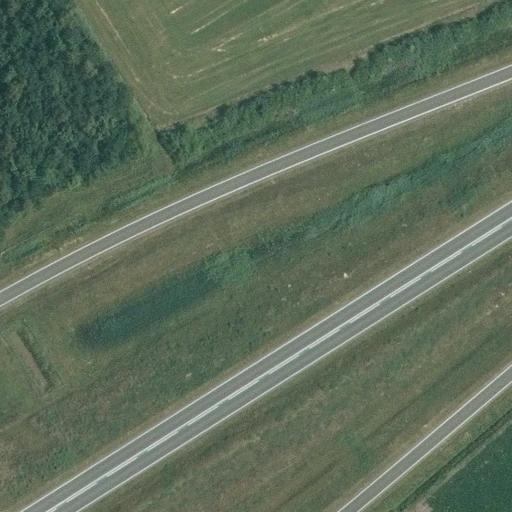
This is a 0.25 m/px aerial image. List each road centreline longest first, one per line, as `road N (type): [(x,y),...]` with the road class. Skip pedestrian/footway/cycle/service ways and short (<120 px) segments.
road 1 (trunk): [(511,73),(148,222),(0,299)]
road 2 (trunk): [(46,511),(511,217)]
road 3 (trunk): [(350,511),(511,375)]
